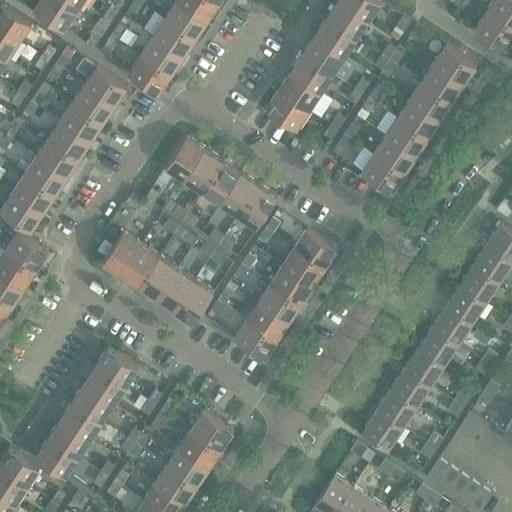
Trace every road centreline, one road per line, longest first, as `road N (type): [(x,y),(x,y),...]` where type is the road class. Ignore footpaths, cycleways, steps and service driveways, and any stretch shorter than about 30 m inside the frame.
road 1 (residential): [(408,244),(206,106),(163,119),(83,237),(77,261),(87,286),(292,420)]
road 2 (residential): [(292,420),(408,244)]
road 3 (residential): [(408,244),(467,163),(511,126)]
